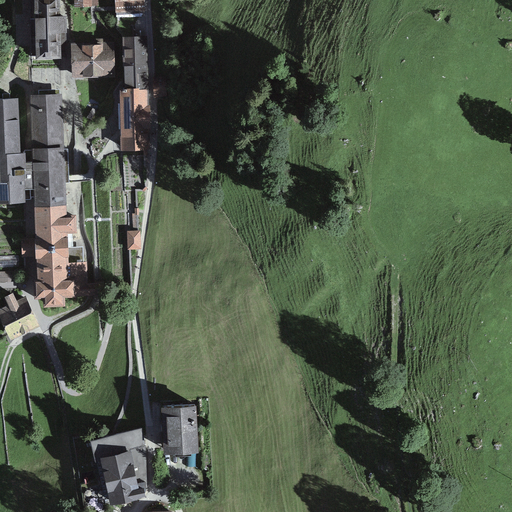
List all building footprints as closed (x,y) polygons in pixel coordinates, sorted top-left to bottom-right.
[(59,0),(34,0),(37,56),(62,56),(61,30),(67,29),(67,12),(60,12),(59,0)] [(142,0),(117,0),(118,12),(143,10),(142,0)] [(146,35),(124,36),(126,86),(120,86),(122,148),(150,147),(149,127),(146,35)] [(114,40),(71,42),(72,76),(115,75),(114,40)] [(166,76),(154,76),(154,96),(166,96),(166,76)] [(65,147),(62,91),(30,93),(33,149),(20,149),(17,96),(0,96),(0,163),(1,177),(0,176),(0,199),(32,199),(31,188),(33,188),(34,203),(68,202),(66,181),(69,181),(68,147),(65,147)] [(68,202),(34,203),(35,237),(21,237),(22,256),(35,256),(36,295),(44,294),(44,303),(65,303),(65,294),(88,294),(87,280),(85,280),(84,259),(69,259),(68,231),(77,230),(77,211),(68,211),(68,202)] [(140,230),(127,231),(128,249),(140,249),(140,230)] [(17,271),(0,271),(0,281),(11,281),(18,281),(17,271)] [(38,324),(26,297),(17,301),(13,291),(6,295),(10,305),(0,309),(0,316),(9,337),(38,324)] [(195,406),(161,408),(164,454),(198,452),(195,406)] [(142,427),(91,438),(95,455),(100,454),(111,503),(146,493),(145,486),(147,486),(146,445),(142,427)]
